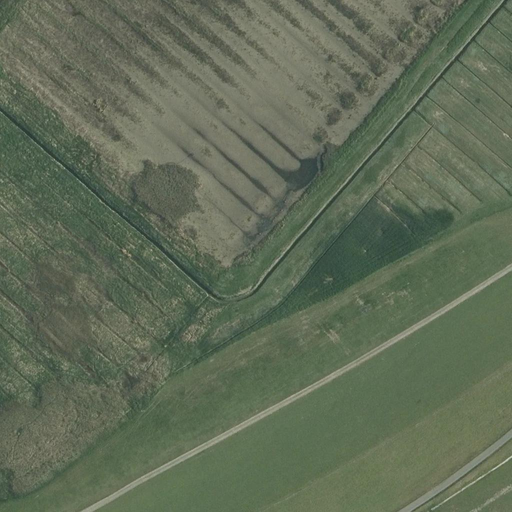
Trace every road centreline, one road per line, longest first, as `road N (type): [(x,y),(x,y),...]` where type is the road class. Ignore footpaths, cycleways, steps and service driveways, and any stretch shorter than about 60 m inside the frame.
road 1 (track): [(87,511),(368,359),(511,267)]
road 2 (track): [(409,511),(511,435)]
